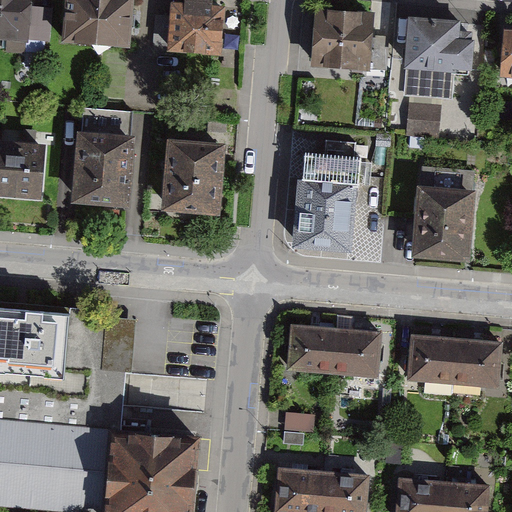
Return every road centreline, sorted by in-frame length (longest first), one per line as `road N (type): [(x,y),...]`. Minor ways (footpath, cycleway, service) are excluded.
road 1 (residential): [(252,280),(277,0)]
road 2 (residential): [(252,280),(511,303)]
road 3 (residential): [(252,280),(0,260)]
road 4 (residential): [(235,511),(252,280)]
